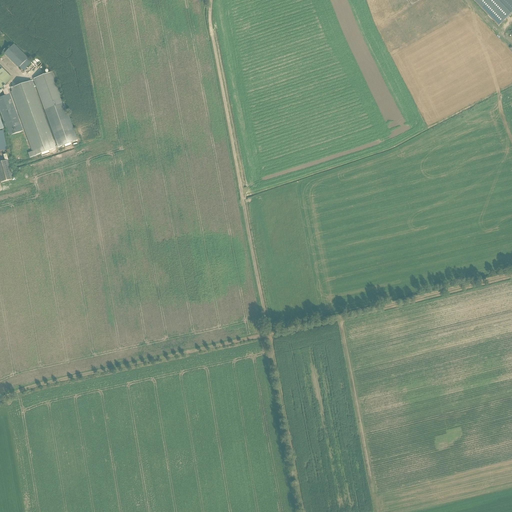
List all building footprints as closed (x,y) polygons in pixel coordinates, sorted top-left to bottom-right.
[(511,13),(511,0),(472,0),(498,27),(511,13)] [(14,44),(4,54),(18,69),(19,67),(23,71),(31,62),(14,44)] [(0,90),(12,79),(0,66),(0,90)] [(53,72),(33,79),(44,111),(58,148),(64,146),(66,149),(71,147),(70,144),(77,141),(64,104),(53,72)] [(26,83),(12,88),(25,126),(26,128),(24,129),(33,152),(28,153),(30,158),(41,154),(42,157),(50,154),(49,151),(56,149),(31,81),(26,83)] [(9,95),(0,97),(0,112),(7,131),(9,136),(23,131),(21,126),(9,95)] [(7,160),(0,162),(0,182),(0,183),(12,180),(7,160)]
